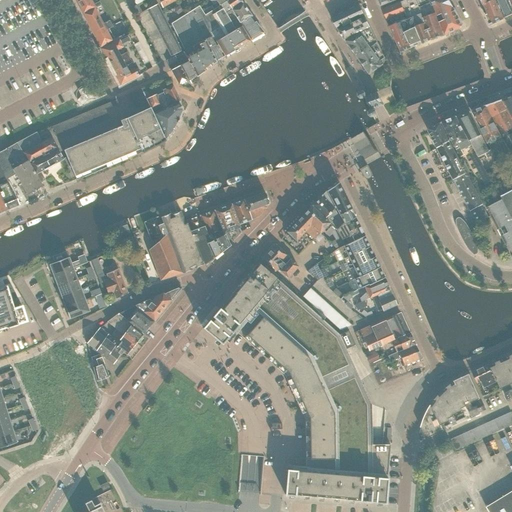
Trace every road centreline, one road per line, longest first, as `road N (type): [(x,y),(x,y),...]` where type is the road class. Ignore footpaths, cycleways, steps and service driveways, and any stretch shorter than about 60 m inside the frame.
road 1 (residential): [(0,220),(175,141),(204,82),(273,36),(246,0)]
road 2 (residential): [(511,279),(483,274),(458,256),(396,128)]
road 3 (secondary): [(208,292),(318,174),(341,161)]
road 4 (residential): [(237,511),(134,502),(88,447)]
road 5 (residential): [(208,292),(180,280),(54,339)]
road 6 (residential): [(369,0),(397,63),(480,29)]
road 7 (unclassified): [(406,304),(341,161)]
road 8 (unclassified): [(401,511),(408,426),(439,369)]
road 9 (residential): [(280,448),(287,448),(287,420),(271,385),(232,350),(212,349)]
road 10 (residential): [(280,448),(253,446),(245,409),(198,368)]
